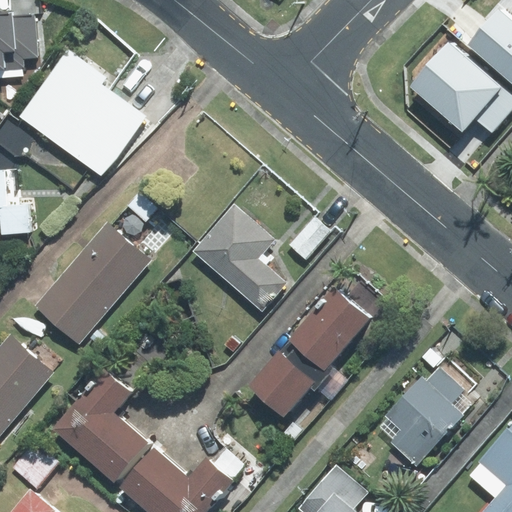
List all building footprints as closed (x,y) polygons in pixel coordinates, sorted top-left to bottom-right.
[(511,48),(488,28),(439,84),(503,139),(511,128),(511,48)] [(41,59),(4,38),(0,45),(0,72),(25,87),(41,59)] [(113,80),(77,51),(27,115),(108,177),(154,118),(110,84),(113,80)] [(13,202),(12,171),(0,171),(0,231),(37,231),(36,201),(13,202)] [(149,185),(133,202),(154,221),(170,205),(149,185)] [(293,280),(267,259),(282,241),(237,205),(223,223),(200,252),(270,309),(293,280)] [(113,219),(40,305),(85,343),(158,257),(113,219)] [(321,219),(296,249),(311,261),(336,231),(321,219)] [(344,279),(303,333),(340,361),(381,307),(344,279)] [(17,330),(0,350),(0,435),(59,365),(17,330)] [(293,347),(263,384),(297,412),(327,375),(293,347)] [(128,408),(144,386),(109,359),(60,424),(128,475),(160,432),(128,408)] [(386,424),(401,436),(394,444),(423,468),(430,460),(482,396),(446,366),(436,378),(428,372),(386,424)] [(511,511),(511,427),(484,460),(511,484),(486,511),(511,511)] [(6,464),(36,488),(16,511),(67,511),(70,509),(43,488),(62,464),(27,437),(6,464)] [(216,511),(248,474),(220,451),(201,474),(169,447),(136,486),(166,511),(216,511)] [(380,511),(369,501),(383,486),(352,457),(307,504),(315,511),(380,511)]
